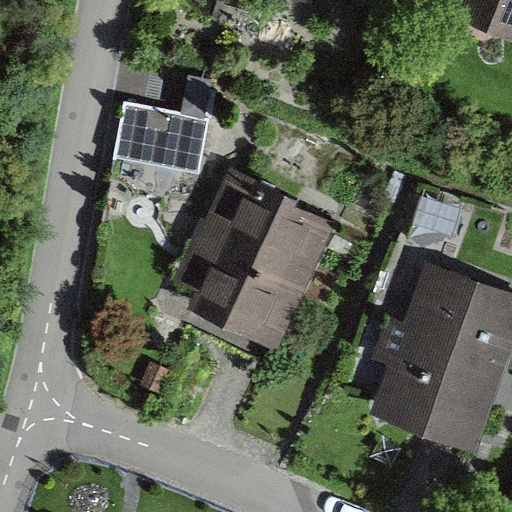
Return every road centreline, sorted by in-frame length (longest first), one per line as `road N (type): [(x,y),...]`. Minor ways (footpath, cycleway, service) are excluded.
road 1 (residential): [(20,387),(106,0)]
road 2 (residential): [(20,387),(293,511)]
